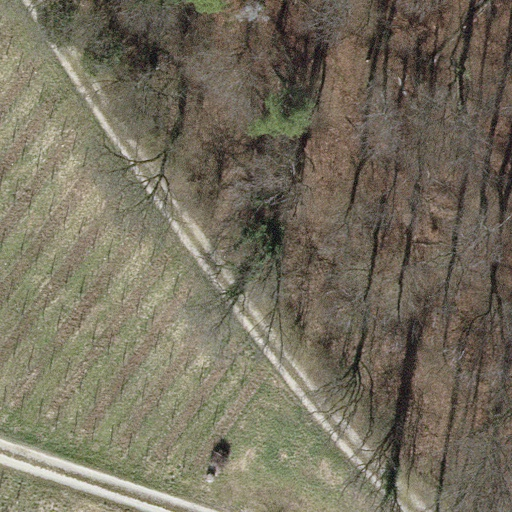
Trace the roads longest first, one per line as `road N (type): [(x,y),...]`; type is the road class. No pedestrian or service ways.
road 1 (track): [(434,511),(404,487),(198,238),(55,0)]
road 2 (track): [(182,511),(0,447)]
